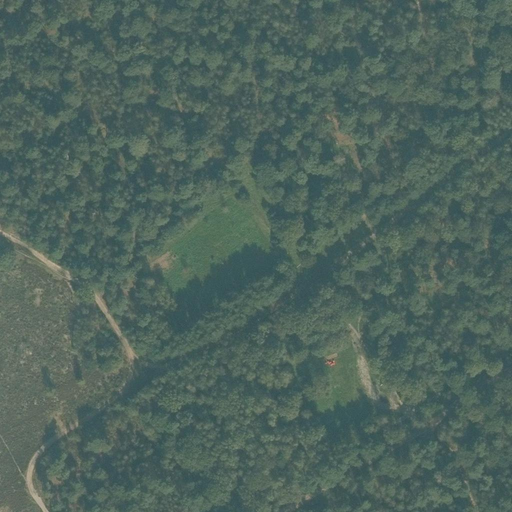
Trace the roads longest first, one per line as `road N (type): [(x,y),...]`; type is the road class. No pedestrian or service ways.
road 1 (track): [(511,130),(322,278)]
road 2 (track): [(138,364),(172,363),(213,345),(322,278)]
road 3 (track): [(27,484),(50,440),(119,396),(138,364)]
road 4 (track): [(296,511),(428,424)]
